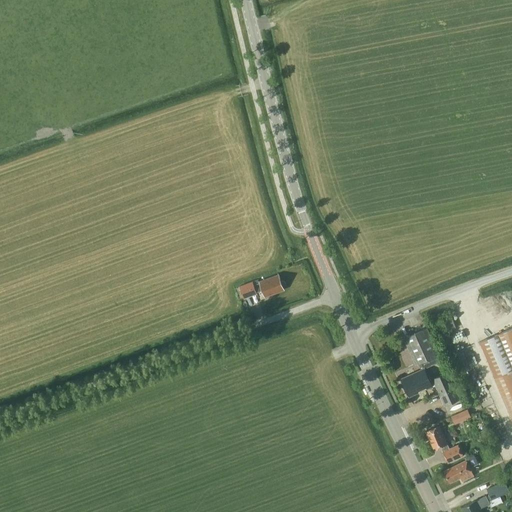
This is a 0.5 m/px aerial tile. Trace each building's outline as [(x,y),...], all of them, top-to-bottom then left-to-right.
[(285,283),(284,281),(283,281),(281,281),(279,275),(254,284),(253,281),(239,285),(244,297),(257,293),(256,292),(262,290),(264,296),(276,292),(276,291),(283,288),(283,286),(284,286),(285,285),(285,283)] [(455,326),(452,316),(446,318),(450,328),(455,326)] [(439,353),(427,327),(403,337),(416,364),(439,353)] [(511,327),(479,341),(511,418),(511,327)] [(460,399),(447,372),(433,379),(445,405),(460,399)] [(470,417),(466,409),(451,416),(454,424),(470,417)] [(450,448),(439,424),(426,430),(434,449),(440,446),(448,463),(463,456),(458,445),(450,448)] [(462,481),(474,475),(466,459),(444,470),(450,483),(460,478),(462,481)] [(491,499),(511,490),(506,479),(486,488),(489,495),(491,499)] [(489,503),(491,506),(502,501),(500,496),(491,500),(491,499),(489,495),(476,502),(475,500),(461,507),(463,511),(480,511),(479,508),(489,503)]
